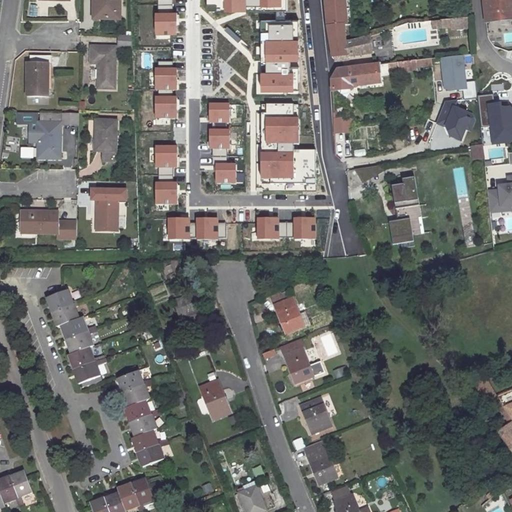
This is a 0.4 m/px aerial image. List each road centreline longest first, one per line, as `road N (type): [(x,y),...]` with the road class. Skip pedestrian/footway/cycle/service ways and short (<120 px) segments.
road 1 (residential): [(195,0),(194,200),(342,200)]
road 2 (residential): [(306,511),(224,273)]
road 3 (track): [(478,395),(384,303),(356,236)]
road 4 (residential): [(342,200),(314,0)]
road 5 (residential): [(65,511),(0,340)]
road 6 (unknown): [(333,174),(413,148),(434,116),(437,87)]
road 7 (residential): [(69,401),(31,296),(0,285)]
